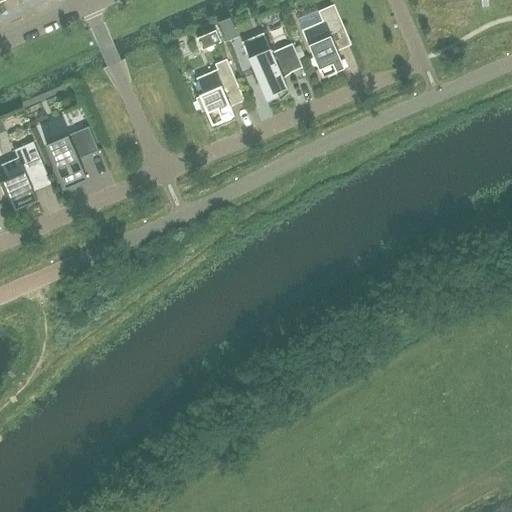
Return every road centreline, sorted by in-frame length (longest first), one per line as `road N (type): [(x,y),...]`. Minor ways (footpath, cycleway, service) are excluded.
road 1 (residential): [(164,173),(424,64)]
road 2 (residential): [(185,220),(439,99)]
road 3 (residential): [(0,300),(185,220)]
road 4 (residential): [(164,173),(87,5)]
road 5 (residential): [(0,245),(164,173)]
